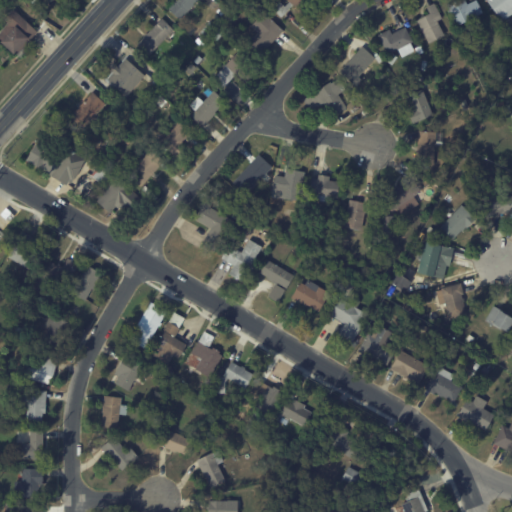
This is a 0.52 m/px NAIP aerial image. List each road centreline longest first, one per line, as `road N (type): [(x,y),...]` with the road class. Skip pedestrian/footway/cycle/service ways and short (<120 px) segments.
road 1 (residential): [(72,511),(73,425),(93,344),(175,206),(338,23),(370,0)]
road 2 (residential): [(0,175),(408,417),(471,479),(480,511)]
road 3 (secondary): [(0,126),(112,0)]
